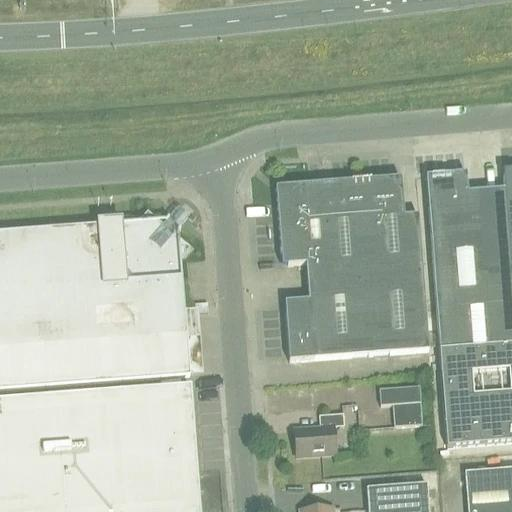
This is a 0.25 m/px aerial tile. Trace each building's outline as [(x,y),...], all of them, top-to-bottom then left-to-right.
[(511,347),(511,172),(502,173),(503,192),(491,193),(467,195),(466,176),(425,179),(432,261),(439,353),(511,347)] [(288,364),(428,354),(418,218),(403,219),(400,181),(275,190),(281,269),(305,267),(308,303),(284,305),(288,364)] [(0,393),(189,379),(186,338),(180,261),(189,250),(147,214),(137,225),(0,235),(0,393)] [(511,347),(439,353),(446,450),(511,445),(511,347)] [(0,511),(199,511),(190,390),(0,404),(0,511)] [(418,390),(379,393),(380,409),(392,408),(393,430),(421,428),(418,390)] [(319,430),(293,432),(295,460),(335,457),(333,430),(343,429),(343,417),(318,419),(319,430)] [(511,511),(511,471),(464,475),(466,511),(511,511)] [(366,491),(367,504),(367,511),(427,511),(426,487),(366,491)]
